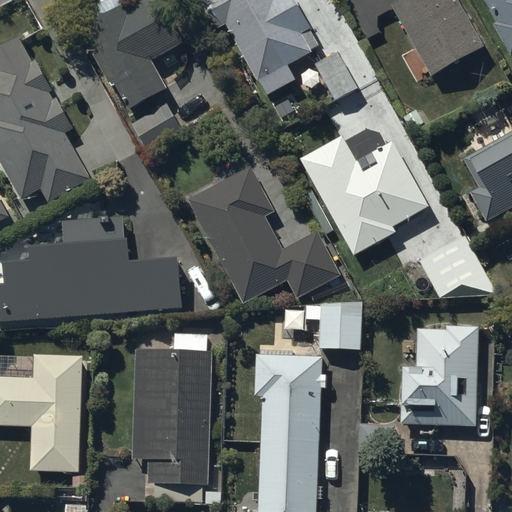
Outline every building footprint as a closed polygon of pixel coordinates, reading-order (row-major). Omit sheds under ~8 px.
[(179,38),(157,0),(129,0),(122,4),(120,0),(97,0),(75,13),(113,83),(119,80),(133,106),(164,89),(146,56),(179,38)] [(205,0),(218,23),(226,19),(267,94),(296,78),(288,64),(319,47),(293,0),(205,0)] [(407,0),(397,6),(420,47),(405,55),(419,80),(479,47),(453,0),(407,0)] [(511,0),(488,0),(500,22),(497,24),(511,51),(511,0)] [(27,67),(14,43),(0,50),(0,65),(2,69),(0,69),(0,156),(21,195),(39,186),(47,199),(87,177),(62,131),(68,127),(34,63),(27,67)] [(316,64),(336,98),(358,85),(338,51),(316,64)] [(169,104),(135,123),(148,146),(182,127),(169,104)] [(421,205),(382,133),(369,128),(309,161),(357,248),(390,230),(387,224),(421,205)] [(511,135),(468,160),(485,189),(476,193),(490,218),(511,205),(511,135)] [(269,210),(249,173),(194,202),(245,299),(288,276),(298,295),(338,274),(317,234),(281,253),(261,214),(269,210)] [(124,263),(121,218),(67,222),(69,246),(36,249),(37,263),(8,265),(9,287),(0,287),(0,319),(181,305),(177,259),(124,263)] [(467,236),(423,261),(441,297),(498,293),(473,248),(467,236)] [(364,348),(365,301),(323,304),(322,347),(364,348)] [(406,420),(475,422),(478,328),(450,327),(449,332),(420,331),(418,368),(408,368),(406,420)] [(212,353),(141,352),(139,454),(154,454),(153,480),(158,480),(157,497),(202,498),(202,483),(209,483),(212,353)] [(81,357),(39,356),(38,379),(0,377),(0,422),(38,424),(36,465),(77,467),(81,357)] [(268,391),(266,443),(319,444),(321,359),(260,357),(259,390),(268,391)] [(396,428),(362,427),(361,454),(395,455),(396,428)] [(316,511),(319,444),(266,443),(264,511),(246,511),(245,511),(316,511)] [(87,511),(88,504),(69,503),(68,511),(87,511)]
